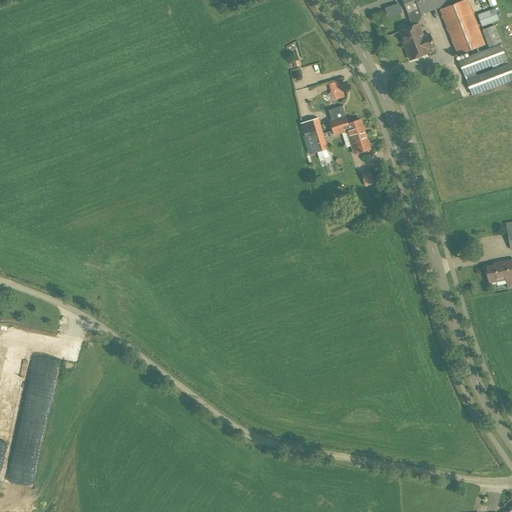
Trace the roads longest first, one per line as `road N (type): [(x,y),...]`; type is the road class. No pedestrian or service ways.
road 1 (unclassified): [(511,482),(473,481),(238,427),(79,307),(0,274)]
road 2 (tertiary): [(511,442),(469,367),(399,141),(331,0)]
